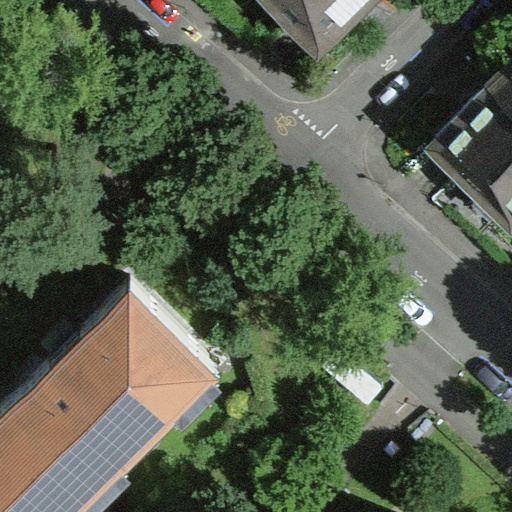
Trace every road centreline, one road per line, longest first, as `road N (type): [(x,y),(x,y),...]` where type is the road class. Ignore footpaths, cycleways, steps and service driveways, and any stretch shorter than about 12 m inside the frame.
road 1 (residential): [(291,150),(511,350)]
road 2 (residential): [(117,0),(291,150)]
road 3 (residential): [(291,150),(462,0)]
